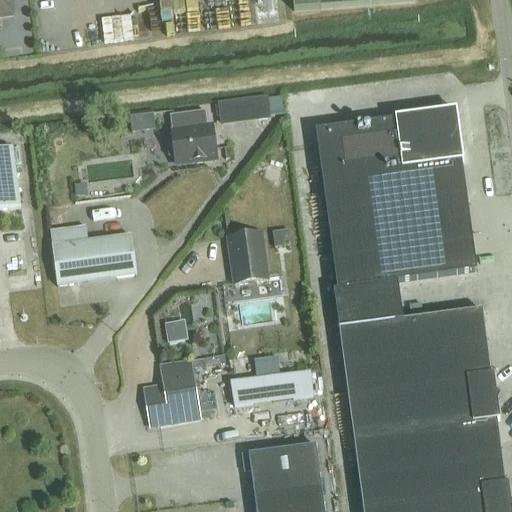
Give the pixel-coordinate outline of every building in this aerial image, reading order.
[(0,0),(0,19),(13,17),(11,0),(0,0)] [(293,0),(295,13),(416,4),(415,0),(293,0)] [(282,98),(268,100),(270,119),(285,117),(282,98)] [(395,122),(315,133),(337,292),(334,293),(339,332),(403,323),(398,284),(477,273),(462,164),(464,164),(457,112),(395,120),(395,122)] [(173,138),(168,144),(170,157),(176,162),(176,166),(194,164),(197,165),(204,165),(206,162),(217,161),(212,127),(207,128),(205,113),(170,117),(173,138)] [(12,150),(0,151),(0,211),(20,209),(12,150)] [(132,238),(88,244),(86,228),(51,233),(57,289),(137,278),(132,238)] [(228,240),(234,287),(268,282),(262,236),(228,240)] [(403,323),(339,332),(362,511),(511,511),(511,505),(511,504),(508,486),(505,486),(497,423),(500,422),(497,404),(501,399),(496,395),(494,377),(491,377),(482,313),(403,323)] [(167,323),(170,343),(188,339),(185,320),(167,323)] [(280,359),(255,363),(257,381),(282,378),(280,359)] [(158,430),(201,423),(192,363),(160,368),(163,388),(143,391),(147,415),(155,414),(158,430)] [(235,384),(231,385),(234,410),(314,399),(310,374),(282,378),(257,381),(235,384)] [(316,448),(243,457),(245,474),(251,473),(255,502),(322,493),(316,448)] [(324,511),(322,493),(255,502),(256,511),(324,511)]
